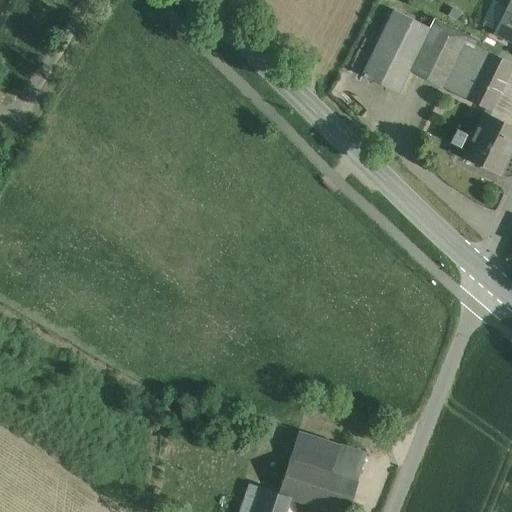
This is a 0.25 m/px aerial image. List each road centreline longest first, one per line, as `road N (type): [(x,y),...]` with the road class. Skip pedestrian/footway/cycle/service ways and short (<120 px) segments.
road 1 (secondary): [(478,272),(198,0)]
road 2 (unclassified): [(390,511),(475,304),(478,272)]
